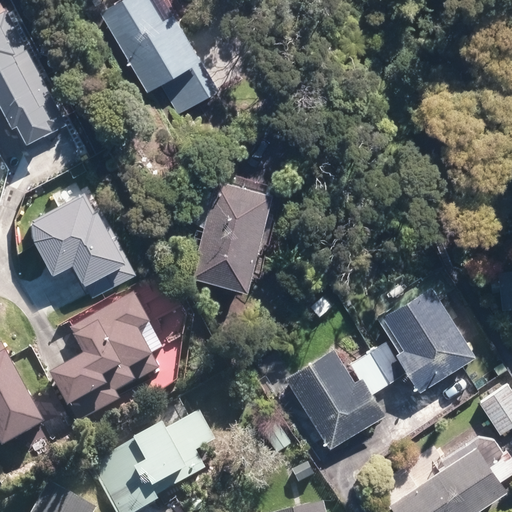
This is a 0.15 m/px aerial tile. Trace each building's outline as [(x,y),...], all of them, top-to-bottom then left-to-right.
[(173,13),(166,0),(123,0),(108,8),(148,85),(156,81),(172,112),(224,84),(184,8),(173,13)] [(13,13),(0,20),(0,67),(38,135),(71,117),(13,13)] [(193,218),(210,223),(196,274),(255,291),(269,241),(273,242),(280,215),(277,214),(283,193),(224,176),(217,201),(199,196),(193,218)] [(63,263),(83,253),(99,284),(138,264),(98,186),(43,214),(46,230),(63,263)] [(389,408),(379,392),(393,383),(404,376),(395,360),(401,357),(410,372),(424,392),(479,356),(432,285),(384,316),(395,334),(393,335),(402,349),(398,352),(389,337),(372,348),(349,362),(337,344),(289,374),(333,444),(381,413),(389,408)] [(146,386),(144,383),(163,374),(156,359),(145,336),(160,328),(146,300),(77,333),(89,358),(54,375),(73,413),(93,404),(101,419),(129,406),(124,396),(146,386)] [(0,358),(0,422),(12,444),(49,423),(13,358),(3,363),(0,358)] [(511,384),(482,403),(501,434),(511,427),(511,384)] [(115,511),(140,511),(165,501),(161,491),(209,470),(199,448),(221,438),(209,411),(94,462),(115,511)] [(445,456),(448,461),(391,498),(399,511),(479,511),(511,491),(511,488),(506,478),(511,474),(511,458),(491,426),(445,456)] [(100,511),(104,504),(57,478),(38,511),(100,511)] [(326,511),(325,502),(276,511),(326,511)]
